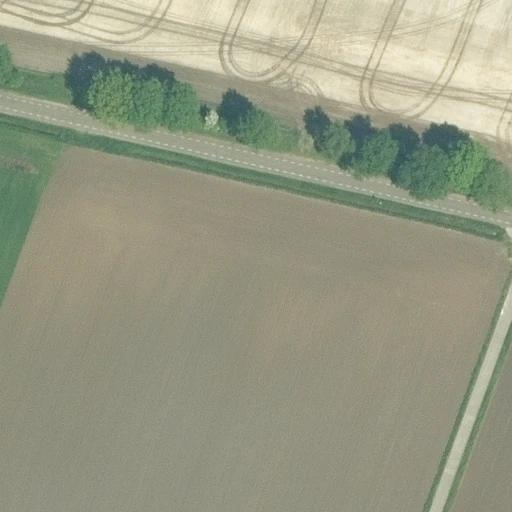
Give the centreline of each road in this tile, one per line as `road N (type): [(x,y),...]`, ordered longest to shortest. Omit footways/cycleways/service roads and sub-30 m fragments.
road 1 (tertiary): [(511,220),(0,103)]
road 2 (track): [(511,294),(433,511)]
